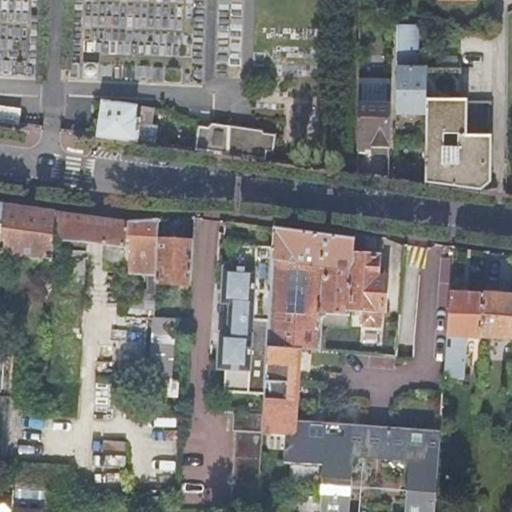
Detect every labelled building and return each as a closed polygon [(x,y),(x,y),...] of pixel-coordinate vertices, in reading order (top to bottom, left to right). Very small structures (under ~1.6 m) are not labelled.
[(427,112),(427,67),(416,67),(417,27),(397,27),(396,112),(427,112)] [(427,116),(426,181),(484,189),(492,180),(493,135),(467,135),(467,99),(460,98),(460,67),(427,66),(427,67),(427,112),(427,116)] [(102,101),(98,135),(169,145),(169,137),(156,135),(158,125),(140,123),(140,118),(145,119),(146,113),(153,114),(154,109),(137,107),(136,105),(102,101)] [(390,104),(358,104),(357,147),(389,147),(390,104)] [(0,105),(0,120),(16,123),(18,108),(0,105)] [(196,149),(229,153),(230,125),(214,124),(210,128),(199,127),(196,149)] [(230,125),(229,153),(268,159),(268,150),(276,151),(277,133),(267,132),(267,130),(230,125)] [(3,203),(0,248),(0,251),(58,260),(60,239),(59,239),(59,238),(61,211),(54,210),(32,207),(3,203)] [(124,221),(61,211),(59,238),(86,241),(102,243),(99,269),(121,272),(123,246),(124,221)] [(157,219),(124,221),(123,246),(130,246),(128,272),(149,273),(149,284),(154,284),(154,281),(156,239),(157,219)] [(196,219),(163,219),(163,234),(195,235),(196,219)] [(307,231),(273,226),(272,246),(271,257),(324,264),(320,323),(348,325),(349,313),(355,238),(341,236),(328,234),(307,231)] [(382,237),(355,233),(355,238),(349,313),(355,314),(355,309),(362,309),(361,324),(379,325),(380,311),(384,311),(386,277),(377,277),(379,255),(380,255),(382,237)] [(86,241),(59,238),(59,239),(60,239),(58,260),(52,377),(78,379),(86,241)] [(192,241),(156,239),(154,281),(190,284),(192,241)] [(271,257),(272,246),(232,244),(231,268),(223,268),(220,304),(228,305),(227,334),(219,333),(217,370),(225,371),(224,391),(264,393),(266,347),(271,257)] [(324,264),(271,257),(266,347),(297,349),(298,349),(319,351),(320,323),(324,264)] [(468,337),(481,338),(481,336),(484,293),(450,291),(445,356),(443,376),(455,377),(465,378),(468,337)] [(511,295),(484,293),(481,336),(511,338),(511,295)] [(174,318),(152,317),(149,392),(169,394),(174,318)] [(266,347),(264,393),(262,413),(261,429),(288,431),(285,460),(324,463),(320,511),(347,511),(351,456),(354,425),(291,420),(297,349),(266,347)] [(0,352),(0,386),(9,387),(11,353),(0,352)] [(443,376),(441,412),(462,414),(464,387),(454,386),(455,377),(443,376)] [(0,393),(0,463),(5,464),(10,394),(0,393)] [(261,429),(262,413),(232,411),(230,429),(235,430),(231,508),(257,510),(261,429)] [(354,425),(351,456),(408,460),(403,511),(433,511),(439,431),(354,425)] [(17,462),(16,469),(15,488),(27,489),(38,490),(45,490),(46,464),(17,462)] [(72,466),(46,464),(45,490),(71,491),(72,466)] [(15,488),(14,511),(43,511),(44,509),(26,508),(27,489),(15,488)]
